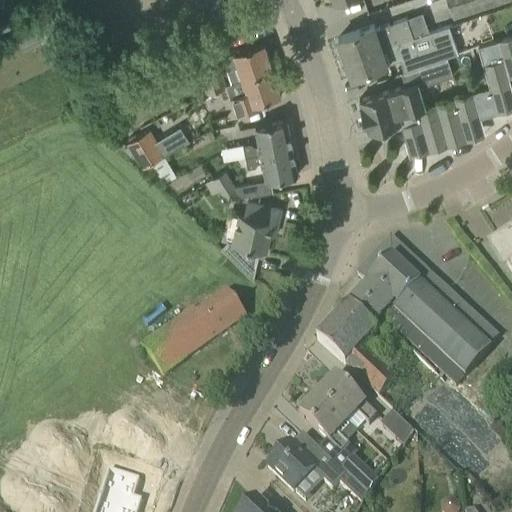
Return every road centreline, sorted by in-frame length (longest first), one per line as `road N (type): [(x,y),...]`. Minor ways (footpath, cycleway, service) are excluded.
road 1 (tertiary): [(191,511),(328,261),(339,202)]
road 2 (tertiary): [(339,202),(318,80),(288,0)]
road 3 (residential): [(339,202),(397,203),(428,194),(511,147)]
